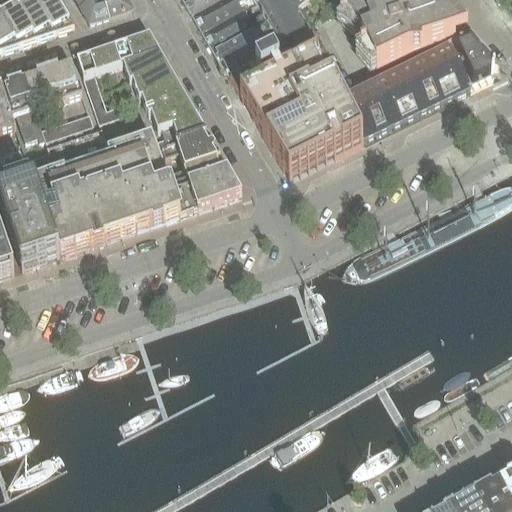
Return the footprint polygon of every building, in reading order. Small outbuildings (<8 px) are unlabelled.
[(71,31),(52,0),(49,0),(36,8),(55,41),(66,37),(65,35),(71,31)] [(71,0),(79,13),(98,2),(97,0),(71,0)] [(133,15),(124,0),(110,0),(100,6),(110,23),(133,15)] [(189,0),(182,4),(192,22),(233,0),(189,0)] [(233,0),(192,22),(202,39),(243,17),(238,8),(251,0),(233,0)] [(252,0),(262,18),(267,26),(282,55),(309,40),(307,36),(299,21),(287,0),(252,0)] [(323,0),(322,0),(287,0),(299,21),(323,0)] [(365,54),(375,76),(396,66),(394,61),(399,59),(398,57),(408,56),(417,55),(423,54),(429,52),(436,49),(446,44),(452,39),(456,36),(461,32),(432,0),(367,0),(344,20),(367,47),(370,52),(365,54)] [(110,23),(100,6),(98,2),(79,13),(88,30),(110,23)] [(36,8),(34,4),(19,13),(18,14),(37,47),(55,41),(36,8)] [(18,14),(19,13),(17,10),(1,19),(0,19),(0,20),(19,53),(37,47),(18,14)] [(202,39),(212,57),(267,26),(262,18),(248,26),(243,17),(202,39)] [(0,20),(0,19),(1,19),(0,18),(0,56),(2,59),(19,53),(0,20)] [(267,26),(212,57),(229,85),(282,55),(267,26)] [(262,139),(261,140),(282,175),(284,174),(328,152),(332,160),(333,163),(334,163),(334,162),(342,159),(343,159),(343,158),(351,154),(351,155),(351,154),(360,150),(341,106),(310,46),(320,41),(318,36),(309,40),(282,55),(229,85),(262,139)] [(114,54),(121,73),(158,59),(149,42),(148,42),(148,43),(114,54)] [(471,44),(448,54),(469,98),(491,87),(492,87),(494,70),(493,70),(471,44)] [(83,86),(93,82),(121,73),(114,54),(77,67),(83,86)] [(443,110),(469,98),(448,54),(422,67),(443,110)] [(158,59),(121,73),(128,90),(131,88),(168,75),(158,59)] [(422,67),(395,80),(416,123),(443,110),(422,67)] [(46,78),(56,109),(82,100),(71,69),(46,78)] [(177,91),(168,75),(131,88),(138,106),(141,104),(177,91)] [(24,85),(34,116),(56,109),(46,78),(24,85)] [(389,136),(416,123),(395,80),(369,93),(389,136)] [(93,82),(83,86),(98,131),(124,121),(120,111),(105,116),(93,82)] [(45,148),(39,132),(34,116),(24,85),(5,91),(24,151),(38,146),(40,150),(45,148)] [(205,139),(177,91),(141,104),(147,122),(151,120),(157,138),(161,136),(163,145),(167,154),(168,154),(177,151),(206,141),(205,139)] [(0,140),(14,135),(1,93),(0,93),(0,140)] [(369,93),(341,106),(360,150),(363,149),(389,136),(369,93)] [(45,148),(92,132),(89,121),(41,137),(45,148)] [(157,158),(154,148),(152,143),(109,157),(102,137),(46,155),(48,162),(27,168),(31,182),(32,182),(59,265),(181,223),(166,181),(157,158)] [(179,159),(184,175),(202,170),(219,164),(207,142),(177,152),(179,159)] [(163,145),(154,148),(157,158),(163,156),(162,155),(167,154),(163,145)] [(168,154),(167,154),(162,155),(163,156),(165,164),(179,159),(177,152),(177,151),(168,154)] [(219,164),(202,170),(217,211),(242,203),(219,164)] [(217,211),(202,170),(184,175),(166,181),(181,223),(217,211)] [(511,179),(510,175),(314,277),(334,312),(511,219),(511,179)] [(35,194),(0,205),(0,214),(21,277),(59,265),(35,194)] [(0,284),(11,280),(0,247),(0,284)] [(84,369),(41,383),(46,397),(89,383),(84,369)] [(511,395),(511,370),(478,389),(489,409),(511,395)] [(147,376),(104,391),(109,405),(152,390),(147,376)] [(156,407),(114,429),(120,441),(162,420),(156,407)] [(511,511),(511,478),(496,488),(508,511),(511,511)] [(508,511),(496,488),(472,501),(478,511),(508,511)] [(478,511),(472,501),(453,511),(478,511)]
